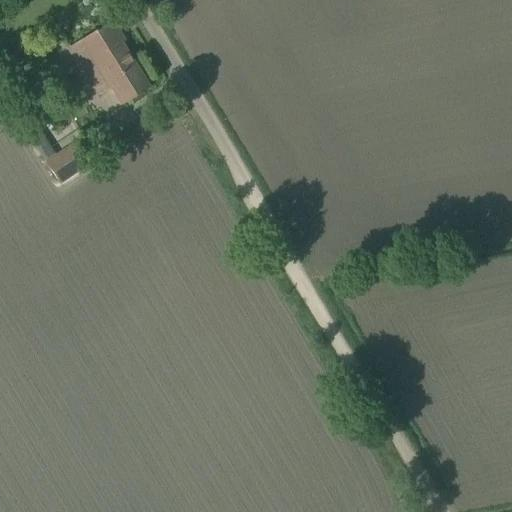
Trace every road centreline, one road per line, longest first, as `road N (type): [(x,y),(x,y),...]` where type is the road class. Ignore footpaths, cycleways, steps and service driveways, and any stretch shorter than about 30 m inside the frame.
road 1 (track): [(438,511),(229,167)]
road 2 (unclassified): [(229,167),(129,0)]
